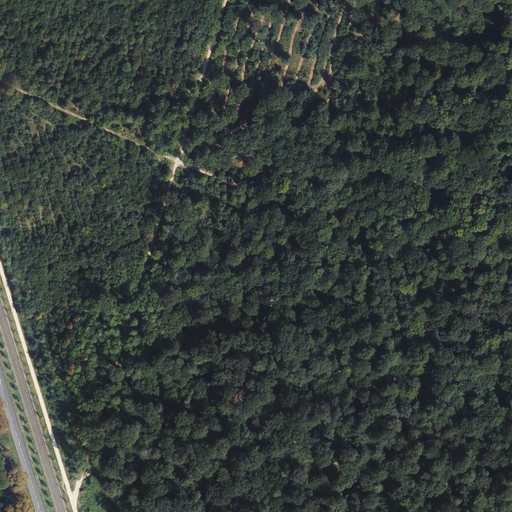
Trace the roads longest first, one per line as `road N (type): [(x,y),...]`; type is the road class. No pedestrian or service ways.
road 1 (track): [(176,160),(511,312)]
road 2 (unknown): [(69,492),(176,160)]
road 3 (track): [(464,0),(176,160)]
road 4 (track): [(0,81),(176,160)]
road 5 (unknown): [(176,160),(225,0)]
road 6 (secondary): [(0,380),(39,511)]
